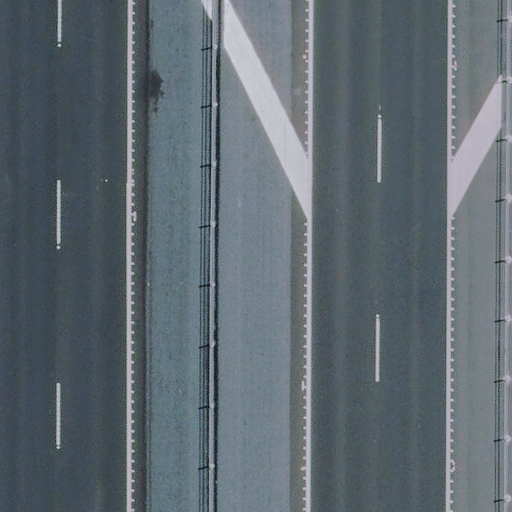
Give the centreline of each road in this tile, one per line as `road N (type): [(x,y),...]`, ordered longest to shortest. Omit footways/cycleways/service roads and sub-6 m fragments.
road 1 (motorway): [(379,0),(374,511)]
road 2 (motorway): [(61,511),(65,0)]
